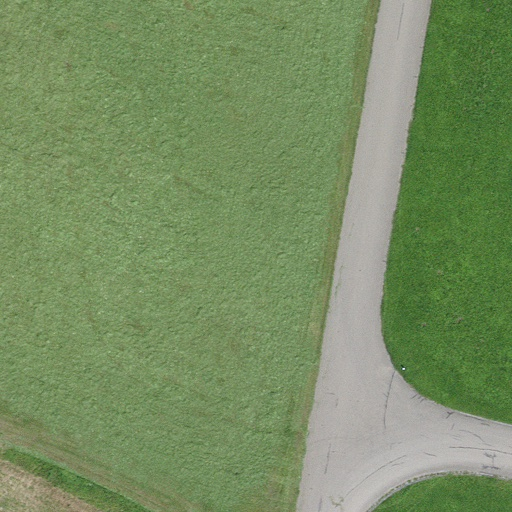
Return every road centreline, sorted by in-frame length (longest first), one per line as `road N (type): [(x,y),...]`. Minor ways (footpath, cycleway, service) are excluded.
road 1 (residential): [(407,0),(353,322),(366,427)]
road 2 (residential): [(511,455),(366,427)]
